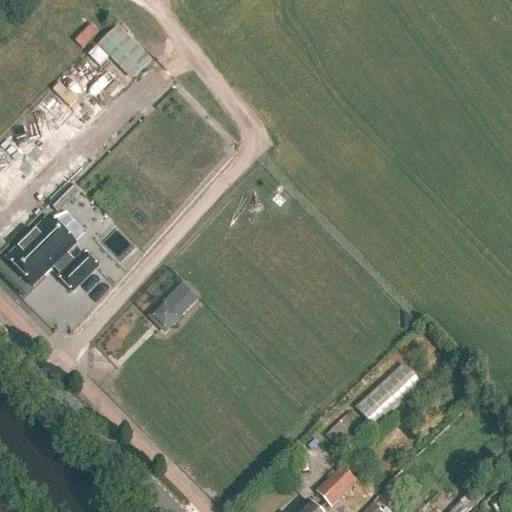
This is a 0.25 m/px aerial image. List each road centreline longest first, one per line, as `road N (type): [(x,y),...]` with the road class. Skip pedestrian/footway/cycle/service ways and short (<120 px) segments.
road 1 (unknown): [(241,134),(234,174),(56,361)]
road 2 (secondary): [(171,511),(0,338)]
